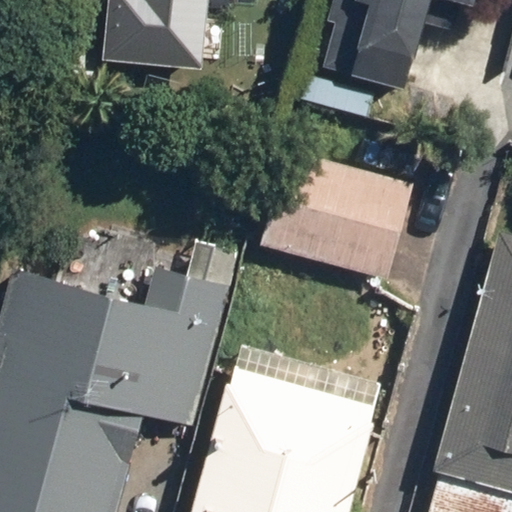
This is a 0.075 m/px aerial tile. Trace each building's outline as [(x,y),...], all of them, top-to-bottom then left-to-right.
[(111,0),(106,54),(203,63),(209,0),(111,0)] [(335,0),(331,18),(337,19),(326,62),(414,84),(435,0),(468,0),(476,2),(476,0),(335,0)] [(408,184),(289,149),(264,239),(382,271),(408,184)] [(511,230),(500,227),(438,468),(441,469),(511,486),(511,230)] [(216,323),(13,266),(0,311),(0,511),(115,511),(144,410),(188,422),(216,323)] [(347,511),(382,384),(240,345),(194,511),(347,511)] [(511,511),(511,486),(441,469),(430,511),(511,511)]
